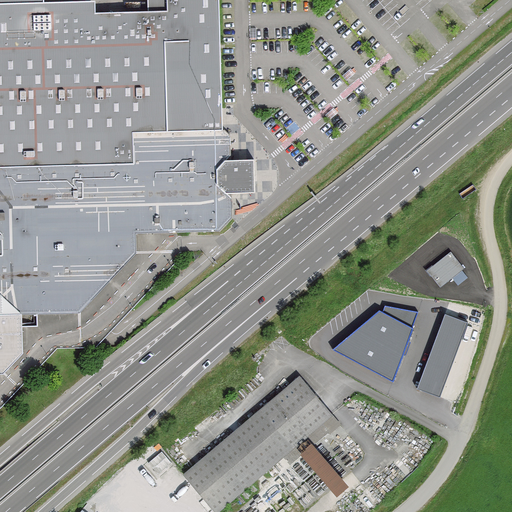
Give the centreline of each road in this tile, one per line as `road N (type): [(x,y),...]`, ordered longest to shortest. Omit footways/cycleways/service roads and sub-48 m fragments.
road 1 (trunk): [(335,203),(0,487)]
road 2 (trunk): [(335,203),(94,380),(0,461)]
road 3 (trunk): [(6,511),(329,239)]
road 4 (trunk): [(44,511),(329,239)]
road 5 (unclassified): [(407,511),(450,463),(486,369),(502,309),(487,209),(494,181),(511,158)]
road 6 (trunk): [(329,239),(511,85)]
road 7 (trunk): [(511,51),(335,203)]
